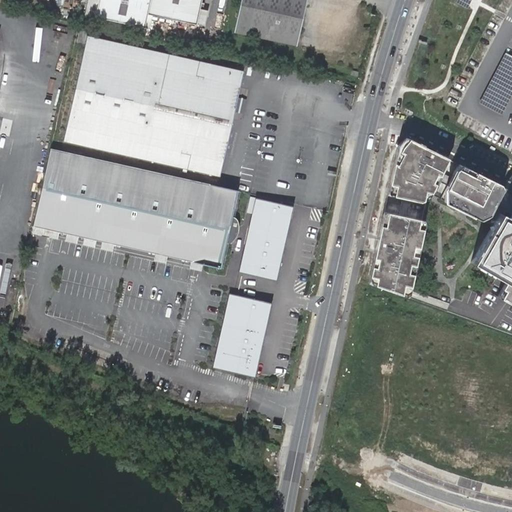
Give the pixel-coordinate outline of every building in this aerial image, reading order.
[(86,0),(84,13),(94,15),(97,0),(96,0),(86,0)] [(97,0),(94,15),(141,26),(143,17),(144,12),(150,13),(195,23),(199,7),(200,0),(97,0)] [(305,0),(242,0),(234,36),(294,50),(305,0)] [(208,9),(199,7),(195,23),(204,25),(208,9)] [(242,71),(86,36),(60,144),(216,179),(242,71)] [(449,161),(406,140),(396,149),(386,195),(427,204),(449,161)] [(48,151),(30,228),(196,267),(218,272),(223,246),(229,246),(232,245),(235,243),(237,238),(238,233),(238,228),(237,224),(234,222),(230,220),(235,194),(48,151)] [(469,171),(458,166),(440,202),(483,224),(502,189),(490,183),(490,182),(469,170),(469,171)] [(293,206),(255,198),(238,271),(275,280),(293,206)] [(423,221),(382,212),(366,283),(405,298),(423,221)] [(511,273),(511,222),(498,214),(469,263),(507,286),(499,299),(511,307),(511,277),(510,276),(511,273)] [(270,304),(229,294),(212,368),(253,377),(270,304)]
